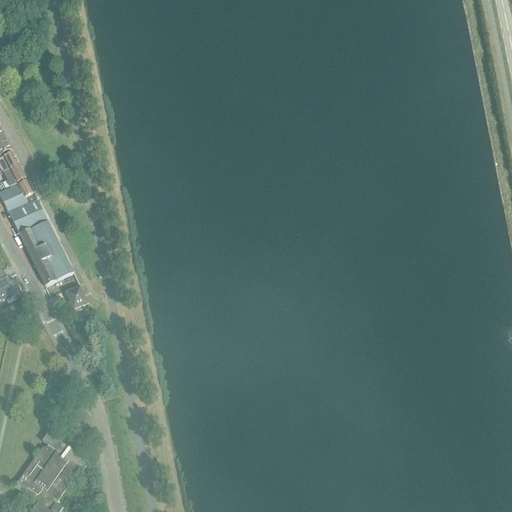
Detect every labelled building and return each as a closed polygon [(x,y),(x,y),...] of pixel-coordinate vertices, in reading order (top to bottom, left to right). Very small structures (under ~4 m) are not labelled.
[(0,155),(11,150),(0,130),(0,155)] [(1,160),(0,158),(0,168),(3,174),(19,166),(13,154),(1,160)] [(19,166),(3,174),(9,187),(26,179),(19,166)] [(0,196),(9,214),(47,289),(73,274),(36,200),(27,181),(19,185),(18,185),(0,194),(0,196)] [(2,271),(0,271),(0,302),(19,292),(20,293),(21,292),(15,281),(14,281),(14,282),(12,283),(9,277),(6,278),(2,271)] [(66,295),(75,312),(89,305),(80,288),(66,295)] [(84,473),(90,465),(49,435),(43,443),(48,447),(45,450),(43,449),(15,489),(38,505),(33,511),(51,511),(79,474),(77,472),(79,469),(84,473)]
